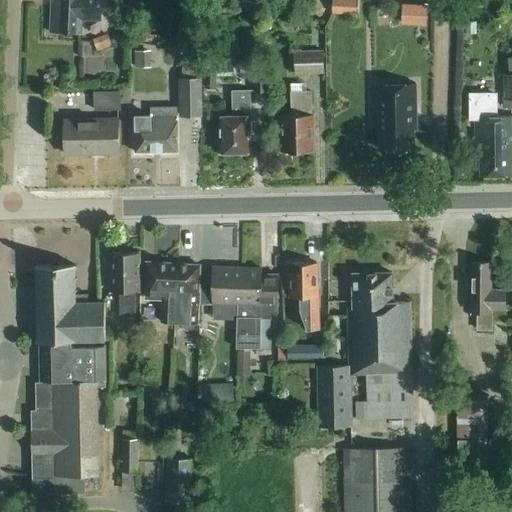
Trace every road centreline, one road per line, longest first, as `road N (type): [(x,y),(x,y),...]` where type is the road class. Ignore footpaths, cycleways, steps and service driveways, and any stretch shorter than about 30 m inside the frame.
road 1 (tertiary): [(4,210),(511,201)]
road 2 (residential): [(4,210),(10,0)]
